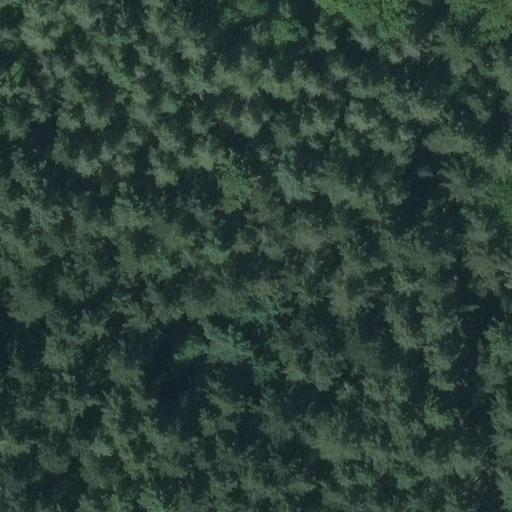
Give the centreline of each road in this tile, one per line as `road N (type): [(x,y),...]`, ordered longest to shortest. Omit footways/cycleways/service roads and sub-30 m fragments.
road 1 (track): [(482,511),(456,391),(396,331),(339,294),(263,272),(149,292),(0,265)]
road 2 (track): [(500,511),(470,407),(440,203),(432,0)]
